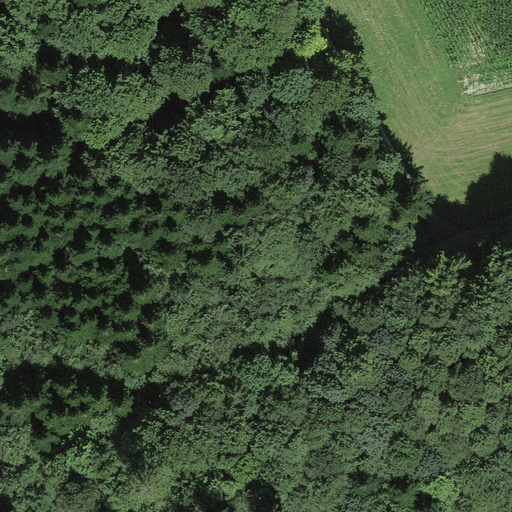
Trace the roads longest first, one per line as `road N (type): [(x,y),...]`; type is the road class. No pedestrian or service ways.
road 1 (track): [(0,460),(143,403),(511,216)]
road 2 (track): [(0,343),(176,385)]
